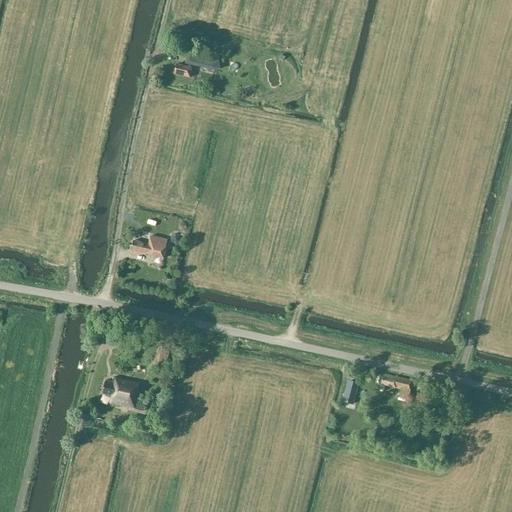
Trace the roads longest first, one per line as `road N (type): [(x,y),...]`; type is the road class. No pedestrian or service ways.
road 1 (unclassified): [(511,394),(0,287)]
road 2 (track): [(168,0),(103,303)]
road 3 (track): [(62,296),(12,511)]
road 4 (track): [(114,305),(56,511)]
